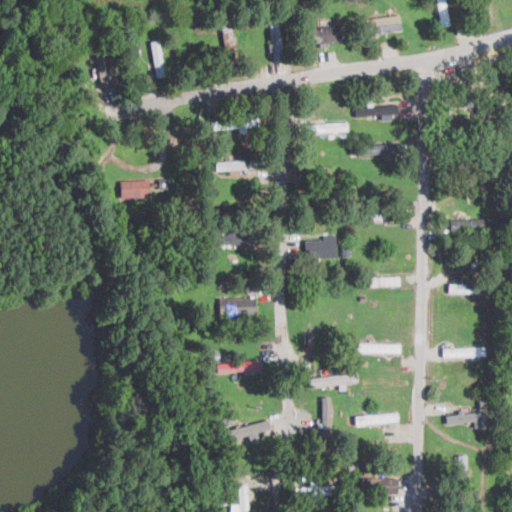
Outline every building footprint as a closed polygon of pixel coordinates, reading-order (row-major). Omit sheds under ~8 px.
[(400,29),(399,14),(367,16),(369,32),(400,29)] [(309,43),(341,40),(340,24),(308,27),(309,43)] [(151,40),(155,77),(164,76),(160,40),(151,40)] [(99,87),(114,86),(113,54),(97,55),(99,87)] [(398,115),(396,102),(354,107),(355,116),(380,113),(380,117),(398,115)] [(346,121),(308,123),(308,132),(347,130),(346,121)] [(363,143),(363,153),(386,152),(386,156),(395,156),(395,142),(363,143)] [(255,159),(216,161),(216,169),(255,168),(255,159)] [(149,178),(120,179),(120,198),(150,197),(149,178)] [(499,229),(498,217),(449,219),(449,231),(499,229)] [(215,245),(258,243),(257,231),(214,233),(215,245)] [(336,234),(323,234),(323,238),(304,239),(305,257),(336,256),(336,234)] [(463,284),(448,283),(448,291),(463,291),(463,284)] [(219,297),(219,315),(255,314),(255,296),(219,297)] [(399,352),(400,343),(358,342),(358,351),(399,352)] [(442,347),(443,356),(484,355),(484,346),(442,347)] [(217,371),(259,370),(259,361),(216,362),(217,371)] [(338,384),(338,385),(358,383),(357,372),(309,376),(310,387),(338,384)] [(331,437),(330,396),(320,396),(321,437),(331,437)] [(473,420),(474,427),(486,425),(484,409),(445,414),(446,424),(473,420)] [(355,414),(355,423),(397,421),(397,413),(355,414)] [(226,428),(228,441),(257,434),(256,431),(270,428),(268,419),(226,428)] [(397,491),(398,477),(364,476),(363,490),(397,491)] [(316,485),(316,481),(307,481),(307,486),(291,486),(292,495),(335,493),(334,485),(316,485)] [(231,511),(248,511),(248,485),(236,485),(237,500),(231,501),(231,511)]
